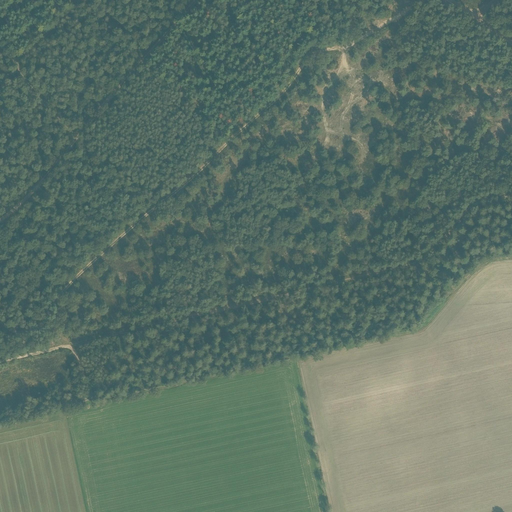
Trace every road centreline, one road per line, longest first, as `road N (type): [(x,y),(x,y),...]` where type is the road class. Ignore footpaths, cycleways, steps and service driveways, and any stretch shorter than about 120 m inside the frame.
road 1 (track): [(422,0),(346,50),(312,54),(254,120),(54,298),(44,329),(58,329),(71,343),(92,402),(408,332),(485,255),(511,254)]
road 2 (track): [(198,0),(52,171),(0,219)]
road 3 (track): [(69,0),(66,14),(18,60),(59,119),(56,129),(44,156),(22,161),(16,185),(0,201)]
